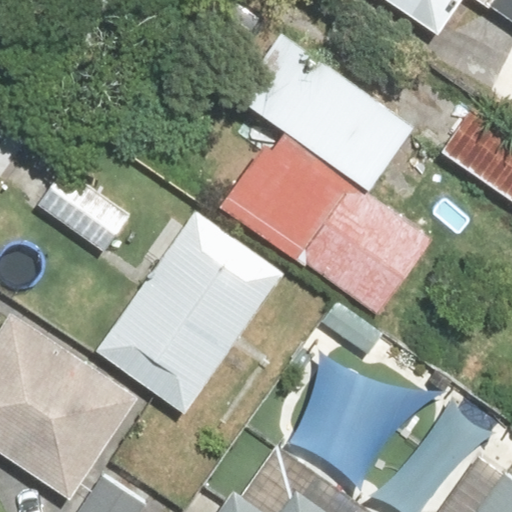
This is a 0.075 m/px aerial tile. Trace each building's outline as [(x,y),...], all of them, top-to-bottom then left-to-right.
[(511,0),(400,0),(444,31),(466,0),(491,0),(511,14),(511,0)] [(287,118),(229,196),(384,312),(443,235),(374,184),(424,118),(295,22),(246,87),(287,118)] [(511,120),(478,97),(441,152),(511,201),(511,120)] [(127,216),(66,170),(40,206),(101,251),(127,216)] [(296,267),(203,203),(104,344),(197,409),(296,267)] [(16,307),(0,331),(0,442),(75,493),(143,394),(16,307)] [(511,511),(511,470),(481,450),(438,511),(382,511),(282,444),(249,492),(240,487),(223,511),(511,511)] [(141,511),(148,503),(103,472),(75,511),(141,511)]
